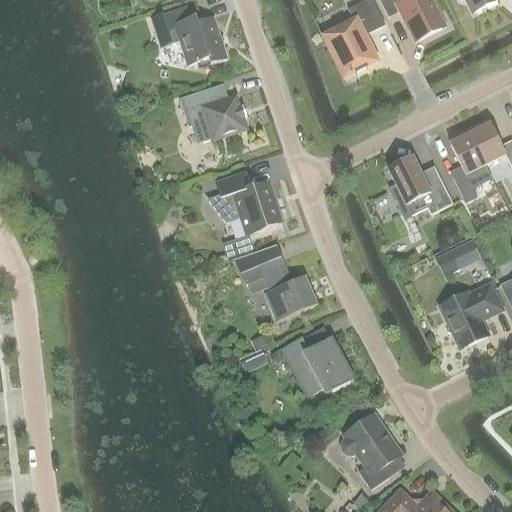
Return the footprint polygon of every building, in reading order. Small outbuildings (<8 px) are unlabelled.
[(323,39),(345,81),(378,64),(365,38),(386,28),(371,0),(370,0),(348,12),(354,23),(323,39)] [(415,45),(446,29),(430,0),(405,0),(396,5),(393,0),(378,0),(389,20),(400,14),(404,24),(405,23),(415,45)] [(474,16),(498,3),(496,0),(460,0),(461,2),(465,3),(467,2),(474,16)] [(197,6),(162,17),(151,21),(161,50),(180,44),(188,69),(209,62),(211,67),(228,61),(214,19),(202,23),(197,6)] [(206,92),(179,101),(189,130),(196,127),(200,141),(212,138),(213,143),(247,132),(243,121),(247,120),(243,108),(239,109),(236,98),(211,107),(206,92)] [(484,123),(468,132),(486,168),(501,160),(502,161),(506,159),(511,170),(511,149),(504,153),(490,126),(487,128),(484,123)] [(453,145),(450,146),(464,174),(453,179),(466,206),(478,200),(473,191),(493,181),(486,168),(468,132),(451,140),(453,145)] [(388,172),(396,187),(389,190),(405,222),(427,210),(431,218),(453,206),(434,169),(421,175),(413,159),(388,172)] [(282,224),(268,185),(252,191),(247,176),(216,186),(221,201),(218,202),(212,204),(226,223),(240,218),(247,239),(248,238),(266,232),(265,230),(282,224)] [(247,239),(223,247),(227,259),(252,251),(248,238),(247,239)] [(481,261),(472,242),(449,253),(458,272),(481,261)] [(281,260),(280,258),(254,270),(249,260),(237,265),(247,288),(263,281),(269,295),(266,297),(277,324),(275,324),(276,326),(319,307),(318,306),(316,307),(305,280),(288,287),(277,261),(281,260)] [(461,352),(488,339),(480,323),(502,312),(490,288),(469,298),(467,295),(440,308),(461,352)] [(255,354),(262,351),(272,347),(267,336),(250,344),(255,354)] [(354,383),(331,341),(309,353),(302,340),(272,357),(272,358),(283,352),(304,390),(307,394),(313,396),(318,395),(323,392),(326,398),(354,383)] [(268,364),(262,351),(255,354),(239,362),(245,375),(268,364)] [(402,457),(375,416),(343,438),(345,441),(342,445),(341,449),(343,454),(347,457),(352,458),(356,457),(366,471),(359,475),(371,493),(389,481),(382,471),(402,457)] [(447,511),(432,497),(423,506),(422,505),(414,505),(412,507),(399,494),(381,511),(447,511)] [(357,511),(359,511),(368,505),(361,496),(353,506),(357,511)]
